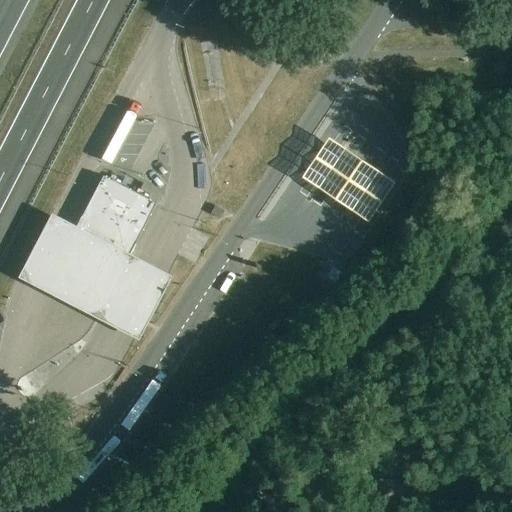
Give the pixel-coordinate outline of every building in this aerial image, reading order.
[(152,139),(162,136),(152,105),(142,108),(152,139)] [(358,166),(329,147),(303,187),(332,206),(370,232),(397,192),(358,166)] [(159,167),(163,188),(170,187),(167,166),(159,167)] [(222,218),(225,211),(215,206),(212,214),(222,218)] [(17,285),(31,292),(112,335),(139,349),(173,283),(146,268),(131,260),(77,234),(63,226),(51,220),(17,285)] [(200,282),(233,228),(223,222),(190,276),(200,282)]
